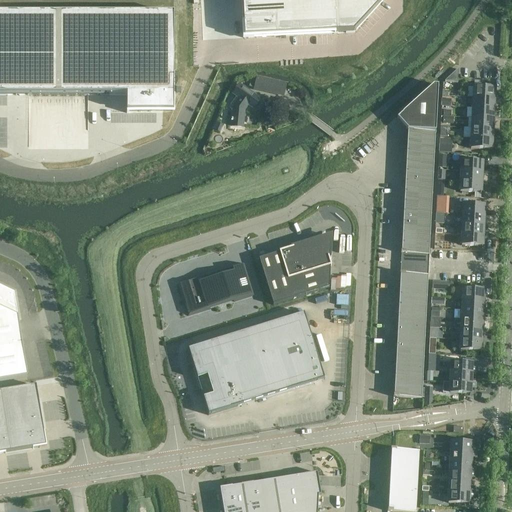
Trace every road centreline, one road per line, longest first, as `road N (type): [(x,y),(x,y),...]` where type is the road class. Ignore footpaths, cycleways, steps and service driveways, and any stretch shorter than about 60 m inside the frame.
road 1 (unclassified): [(355,433),(361,208),(338,191),(152,259),(144,278),(148,325),(179,460)]
road 2 (unclassified): [(214,50),(169,139),(68,176),(0,165)]
road 3 (unclassified): [(0,247),(32,266),(45,290),(90,474)]
road 4 (track): [(332,134),(341,141),(397,98),(489,0)]
road 5 (unclassified): [(179,460),(355,433)]
road 6 (unclassified): [(503,408),(511,243)]
road 7 (unclassified): [(355,433),(503,408)]
